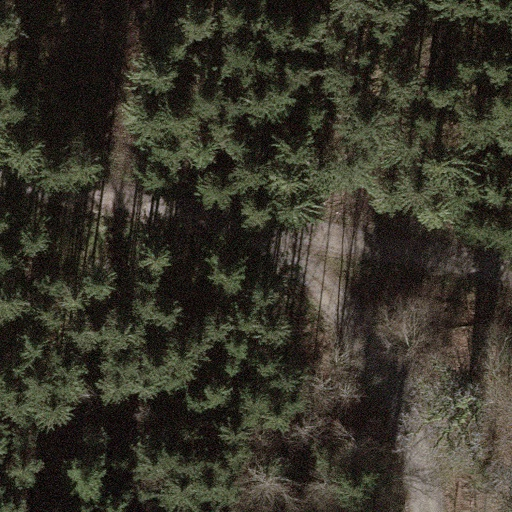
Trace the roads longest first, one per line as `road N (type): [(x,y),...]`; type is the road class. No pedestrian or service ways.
road 1 (track): [(0,167),(320,249),(511,278)]
road 2 (track): [(320,249),(382,357),(415,484),(413,511)]
